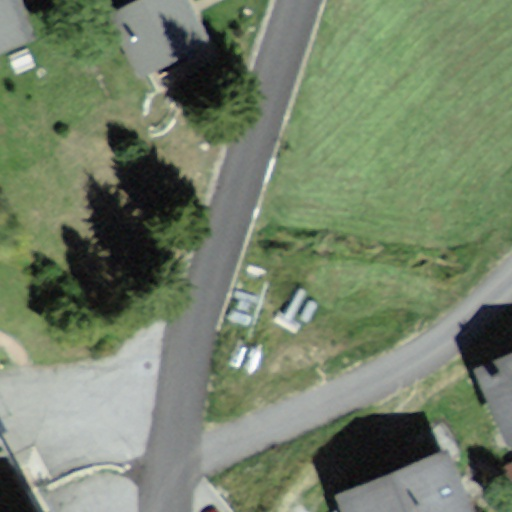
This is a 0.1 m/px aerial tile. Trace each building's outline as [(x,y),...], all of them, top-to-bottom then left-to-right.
[(0,0),(0,40),(13,37),(0,0)] [(179,0),(108,0),(97,5),(124,70),(196,41),(179,0)] [(511,344),(455,370),(491,447),(511,437),(511,344)] [(0,391),(0,417),(11,410),(0,391)] [(451,511),(430,453),(317,494),(323,511),(451,511)] [(27,511),(23,503),(4,511),(27,511)]
